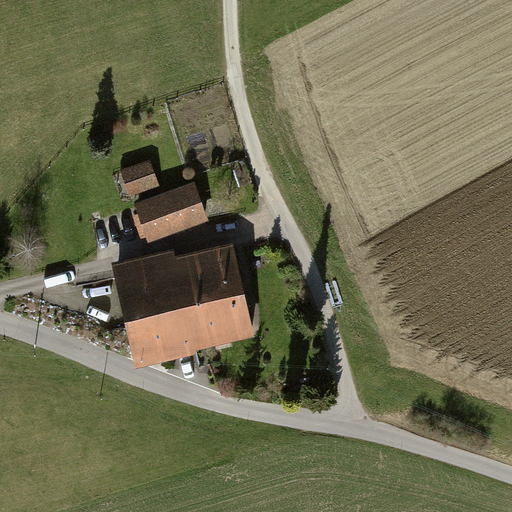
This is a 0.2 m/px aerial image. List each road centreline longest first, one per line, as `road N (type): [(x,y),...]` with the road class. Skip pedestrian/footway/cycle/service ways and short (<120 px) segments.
road 1 (unclassified): [(511,475),(349,427),(215,401),(0,322)]
road 2 (track): [(230,0),(241,109),(330,322),(349,427)]
